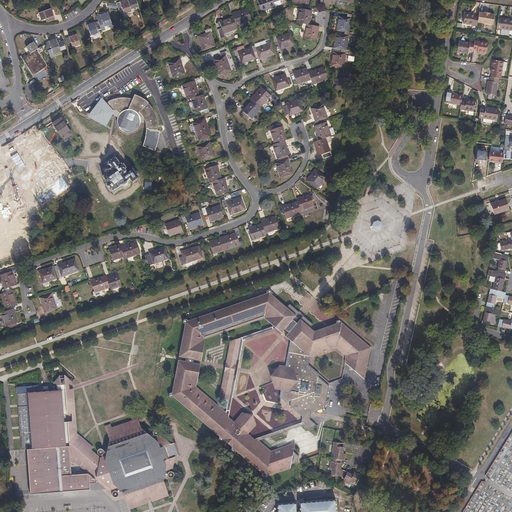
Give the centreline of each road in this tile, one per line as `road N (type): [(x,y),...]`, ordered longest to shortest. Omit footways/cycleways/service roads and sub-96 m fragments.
road 1 (residential): [(422,185),(428,207),(382,426),(481,478)]
road 2 (unclassified): [(36,118),(221,0)]
road 3 (unclassified): [(440,93),(395,154),(400,173),(422,185)]
